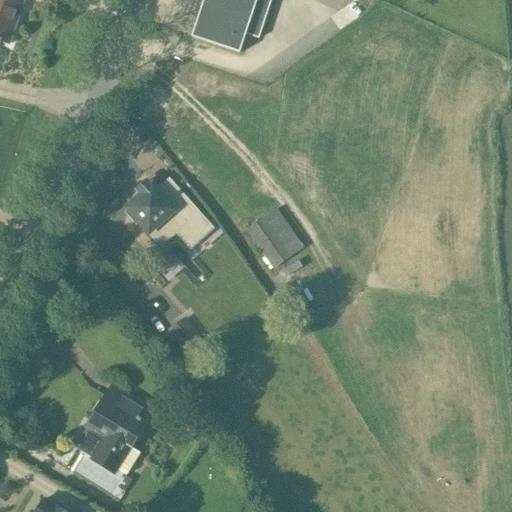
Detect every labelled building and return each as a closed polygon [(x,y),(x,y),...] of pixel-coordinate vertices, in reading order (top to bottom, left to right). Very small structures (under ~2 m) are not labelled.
[(0,0),(0,39),(11,43),(25,0),(0,0)] [(204,0),(192,37),(240,53),(246,35),(259,39),(272,0),(204,0)] [(144,223),(155,234),(169,220),(179,231),(201,209),(178,185),(166,196),(154,184),(152,185),(148,180),(139,189),(142,193),(138,198),(133,198),(130,201),(129,206),(128,207),(132,211),(129,214),(141,226),(144,223)] [(294,255),(266,216),(246,230),(273,269),(294,255)] [(205,343),(186,317),(168,330),(186,356),(187,355),(195,367),(212,356),(203,344),(205,343)] [(155,410),(114,384),(90,422),(92,422),(76,448),(92,458),(92,459),(115,474),(118,469),(127,475),(141,453),(132,447),(155,410)] [(185,421),(181,429),(192,435),(197,427),(185,421)] [(64,511),(55,506),(53,505),(46,501),(46,500),(45,499),(44,501),(37,511),(64,511)]
